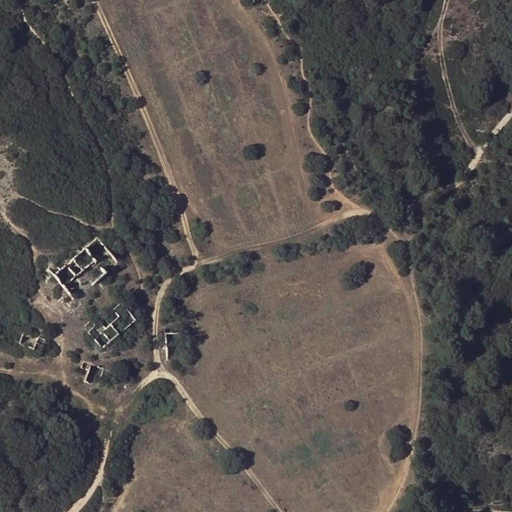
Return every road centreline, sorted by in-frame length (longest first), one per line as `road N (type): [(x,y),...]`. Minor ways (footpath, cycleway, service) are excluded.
road 1 (track): [(262,0),(310,80),(312,120),(339,184),(379,218),(413,281),(421,323),(416,416),(407,477),(383,511)]
road 2 (track): [(511,98),(453,183),(420,205),(166,280),(156,303),(156,367),(147,378)]
road 3 (track): [(284,511),(170,375),(160,373),(147,378),(124,415),(74,511)]
road 4 (track): [(93,0),(201,265)]
